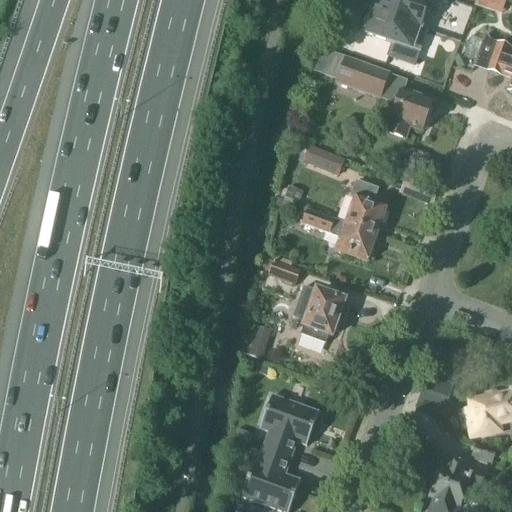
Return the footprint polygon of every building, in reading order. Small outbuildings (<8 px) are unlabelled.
[(378,0),(378,2),(421,18),(427,0),(378,0)] [(378,2),(367,33),(410,49),(421,18),(378,2)] [(511,50),(489,42),(487,37),(484,36),(473,69),(511,82),(511,87),(510,95),(511,96),(511,50)] [(383,77),(323,55),(316,73),(336,80),(334,85),(397,107),(391,122),(390,122),(386,134),(404,141),(408,129),(421,134),(422,131),(424,132),(427,130),(430,123),(427,118),(431,105),(402,95),(406,84),(383,76),(383,77)] [(315,151),(309,168),(337,178),(344,162),(315,151)] [(350,198),(355,200),(345,226),(376,237),(385,211),(372,206),(377,192),(356,184),(350,198)] [(311,201),(301,197),(302,194),(287,189),(283,202),(297,208),(297,210),(306,213),(331,221),(335,209),(311,200),(311,201)] [(366,264),(368,259),(370,260),(373,256),(373,251),(371,250),(376,237),(345,226),(331,221),(306,213),(301,228),(340,242),(336,253),(366,264)] [(295,288),(300,274),(273,265),(268,278),(295,288)] [(301,338),(325,346),(327,339),(331,340),(344,304),(316,294),(302,289),(292,320),(301,323),(299,329),(303,331),(301,338)] [(257,329),(248,357),(262,362),(270,333),(257,329)] [(465,414),(469,432),(473,432),(473,434),(511,425),(511,391),(509,393),(508,396),(469,403),(470,413),(465,414)] [(269,435),(262,452),(290,462),(296,445),(306,449),(318,416),(271,399),(259,432),(269,435)] [(470,462),(491,469),(496,454),(475,447),(470,462)] [(290,462),(262,452),(256,469),(252,467),(240,500),(273,511),(288,511),(299,484),(284,479),(290,462)] [(428,499),(434,501),(430,511),(452,511),(454,508),(460,510),(468,487),(480,492),(485,477),(470,472),(471,467),(450,459),(443,477),(437,475),(428,499)]
